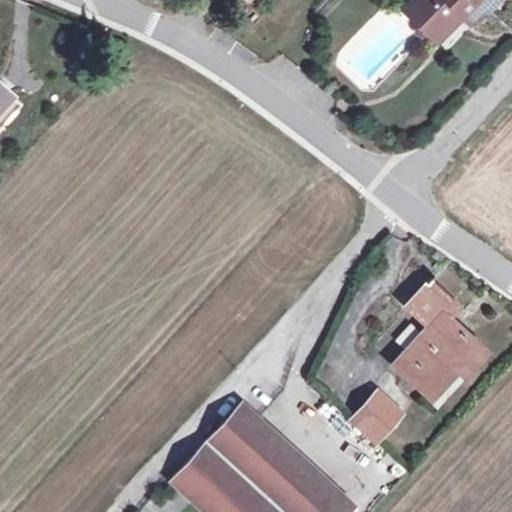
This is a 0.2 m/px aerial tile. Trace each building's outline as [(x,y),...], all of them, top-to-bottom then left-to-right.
[(483,5),(487,0),(408,0),(402,7),(434,38),(458,11),(468,21),(483,5)] [(497,0),(487,0),(483,5),(488,10),(497,0)] [(0,126),(21,105),(11,96),(1,87),(0,85),(0,126)] [(430,396),(456,368),(463,373),(484,351),(449,318),(459,308),(431,282),(429,280),(406,306),(428,327),(394,364),(430,396)] [(377,440),(403,412),(378,389),(352,417),(377,440)] [(200,511),(346,511),(353,504),(242,404),(169,483),(200,511)]
